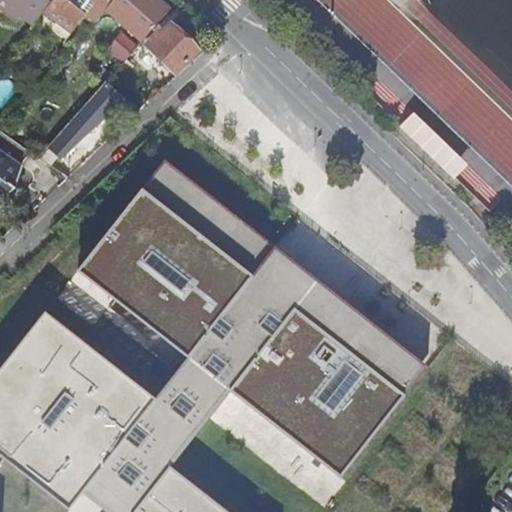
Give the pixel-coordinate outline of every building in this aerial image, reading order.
[(20,15),(35,25),(51,0),(0,0),(0,8),(17,20),(20,15)] [(54,0),(45,13),(70,33),(85,16),(95,23),(105,11),(103,9),(110,0),(54,0)] [(143,42),(170,12),(156,0),(114,0),(107,10),(143,42)] [(146,46),(176,75),(199,52),(172,25),(161,36),(158,34),(146,46)] [(127,28),(111,45),(124,58),(140,41),(127,28)] [(376,79),(365,90),(489,209),(500,198),(376,79)] [(6,137),(0,132),(0,201),(14,190),(21,167),(20,167),(29,153),(6,137)] [(38,160),(60,174),(78,157),(60,137),(38,160)] [(154,167),(70,275),(178,358),(208,320),(226,334),(280,264),(154,167)] [(178,358),(149,401),(76,498),(94,511),(130,511),(165,468),(223,393),(306,285),(280,264),(226,334),(208,320),(178,358)] [(417,370),(306,285),(223,393),(335,478),(417,370)] [(0,364),(0,460),(64,510),(76,498),(149,401),(38,316),(0,364)] [(221,511),(165,468),(130,511),(221,511)]
